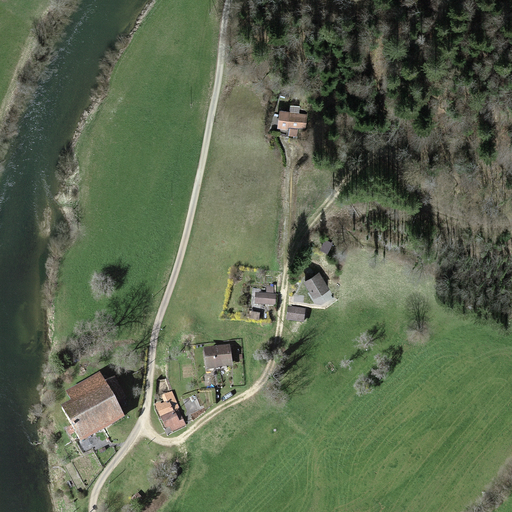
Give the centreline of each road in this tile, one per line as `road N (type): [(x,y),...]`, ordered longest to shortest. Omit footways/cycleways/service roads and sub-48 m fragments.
road 1 (track): [(144,420),(152,435),(172,441),(261,381),(279,346),(296,245),(376,168),(387,166),(438,207),(511,219)]
road 2 (unclassified): [(226,0),(203,153),(153,337),(144,420),(100,481),(93,511)]
road 3 (track): [(289,263),(287,138)]
